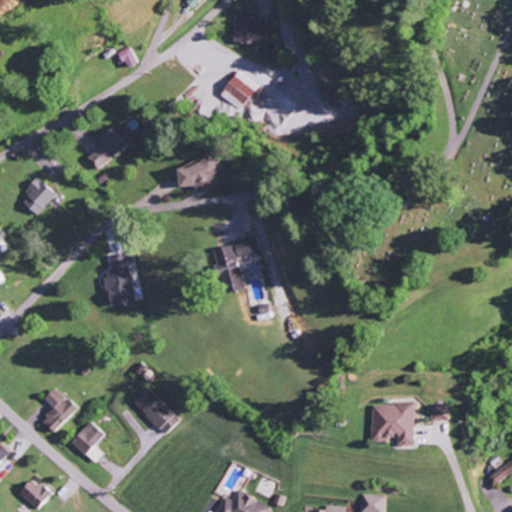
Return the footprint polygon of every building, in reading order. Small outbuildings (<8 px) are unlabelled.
[(266,20),(257,20),(257,14),(232,14),(231,42),(243,42),(243,45),(266,46),(266,20)] [(137,63),(129,47),(118,52),(125,68),(137,63)] [(256,84),(234,70),(218,96),(240,110),(256,84)] [(87,157),(96,169),(128,146),(113,126),(97,138),(103,146),(87,157)] [(187,188),(196,185),(199,194),(220,187),(215,171),(221,169),(217,156),(180,167),(187,188)] [(21,202),(36,216),(55,195),(35,177),(26,187),(31,191),(21,202)] [(243,289),(236,257),(258,252),(255,236),(231,241),(232,245),(213,249),(216,265),(212,266),(214,276),(220,275),(223,293),(243,289)] [(108,256),(110,271),(103,272),(107,306),(132,303),(126,254),(108,256)] [(41,421),(53,433),(76,409),(53,388),(42,399),(52,408),(41,421)] [(179,420),(147,388),(132,403),(164,435),(179,420)] [(370,404),(370,442),(387,442),(387,436),(397,436),(397,445),(413,445),(413,403),(370,404)] [(448,420),(448,404),(430,405),(431,421),(448,420)] [(104,435),(89,421),(70,442),(94,464),(103,454),(94,445),(104,435)] [(511,471),(511,459),(489,475),(495,483),(511,471)] [(18,493),(35,510),(49,495),(31,479),(18,493)] [(266,511),(269,506),(235,491),(231,500),(223,496),(215,511),(266,511)] [(360,493),(357,511),(383,511),(385,496),(360,493)]
